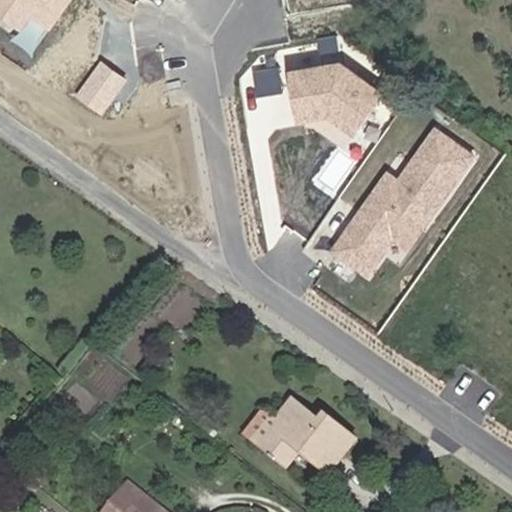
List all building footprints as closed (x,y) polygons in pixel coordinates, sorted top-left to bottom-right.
[(38,15),(58,28),(75,0),(0,0),(0,19),(5,11),(30,27),(38,15)] [(80,94),(109,111),(131,75),(103,57),(80,94)] [(309,123),(387,117),(383,64),(305,69),(309,123)] [(407,174),(391,164),(337,252),(377,276),(401,239),(418,249),(481,148),(439,122),(407,174)] [(149,381),(160,364),(164,366),(168,361),(155,351),(139,374),(149,381)] [(332,476),(360,441),(328,416),(323,423),(316,417),(313,422),(308,417),(311,413),(295,401),(278,422),(266,412),(248,435),(289,468),(301,452),(332,476)] [(316,417),(311,413),(308,417),(313,422),(316,417)] [(164,511),(130,485),(121,496),(140,511),(164,511)] [(140,511),(121,496),(108,511),(140,511)]
